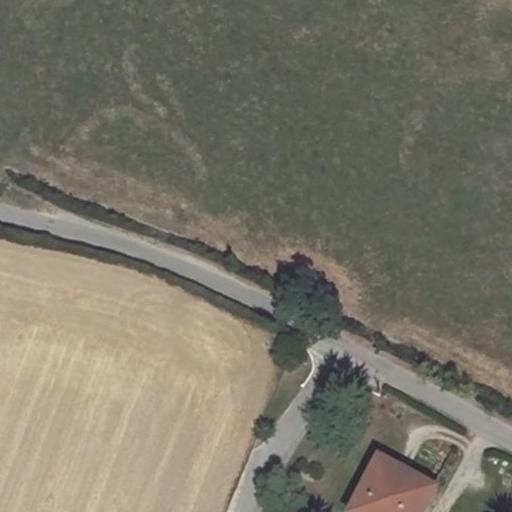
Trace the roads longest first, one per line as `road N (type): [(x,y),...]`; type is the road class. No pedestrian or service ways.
road 1 (unclassified): [(333,355),(163,263),(0,213)]
road 2 (residential): [(511,449),(333,355)]
road 3 (residential): [(238,511),(256,468),(333,355)]
